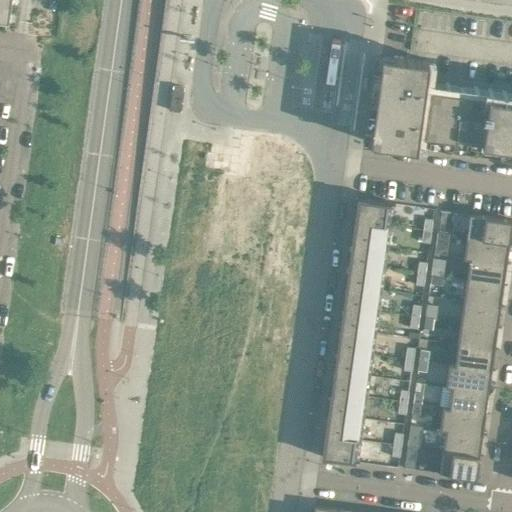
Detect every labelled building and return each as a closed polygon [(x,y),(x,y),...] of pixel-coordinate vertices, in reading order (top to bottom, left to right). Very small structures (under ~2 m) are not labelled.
[(0,0),(0,17),(7,18),(9,0),(0,0)] [(427,61),(380,54),(368,142),(415,148),(427,61)] [(182,86),(171,85),(168,109),(179,110),(182,86)] [(511,97),(430,86),(423,133),(454,138),(455,135),(480,138),(480,141),(511,145),(511,97)] [(394,203),(357,198),(354,220),(390,225),(393,204),(394,204),(394,203)] [(439,208),(437,250),(452,250),(453,208),(439,208)] [(511,219),(469,213),(466,236),(508,242),(511,219)] [(432,219),(424,218),(422,230),(430,231),(432,219)] [(390,225),(354,220),(351,241),(387,246),(390,225)] [(429,243),(430,231),(422,230),(421,241),(429,243)] [(505,263),(508,242),(466,236),(463,257),(505,263)] [(387,246),(351,241),(348,263),(384,268),(387,246)] [(433,257),(431,273),(443,275),(445,259),(433,257)] [(502,284),(505,263),(463,257),(463,258),(468,259),(466,279),(502,284)] [(418,261),(418,262),(416,272),(424,274),(426,262),(418,261)] [(384,268),(348,263),(345,284),(381,289),(384,268)] [(424,274),(416,272),(415,284),(423,285),(424,274)] [(466,279),(463,301),(499,306),(502,284),(466,279)] [(381,289),(345,284),(342,306),(378,311),(381,289)] [(496,327),(499,306),(463,301),(460,322),(496,327)] [(412,303),(412,305),(410,315),(418,316),(420,305),(412,303)] [(426,304),(425,317),(436,318),(437,305),(426,304)] [(378,311),(342,306),(339,327),(375,332),(378,311)] [(410,315),(409,325),(409,327),(417,328),(418,316),(410,315)] [(493,349),(496,328),(496,327),(460,322),(457,343),(493,349)] [(375,332),(339,327),(336,348),(372,353),(375,332)] [(490,370),(493,349),(457,343),(454,364),(448,363),(448,364),(490,370)] [(406,346),(406,348),(404,358),(412,359),(414,347),(406,346)] [(420,369),(429,370),(430,347),(421,347),(420,369)] [(333,370),(369,375),(372,353),(336,348),(333,370)] [(404,358),(403,368),(403,370),(411,371),(412,359),(404,358)] [(487,391),(490,370),(448,364),(445,385),(487,391)] [(369,375),(333,370),(330,391),(366,396),(369,375)] [(484,413),(487,392),(487,391),(445,385),(445,386),(450,387),(448,407),(442,406),(442,407),(484,413)] [(400,389),(400,391),(398,401),(406,402),(408,390),(400,389)] [(330,391),(327,411),(327,413),(363,417),(363,418),(366,396),(330,391)] [(406,402),(398,401),(397,413),(405,414),(406,402)] [(412,403),(411,413),(419,414),(420,404),(412,403)] [(481,434),(484,413),(442,407),(439,428),(481,434)] [(363,418),(363,417),(327,413),(324,434),(360,439),(363,418)] [(478,456),(481,435),(481,434),(439,428),(439,429),(444,430),(442,450),(478,456)] [(394,432),(393,443),(393,444),(400,445),(402,433),(394,432)] [(358,460),(357,460),(360,439),(324,434),(321,456),(358,462),(358,460)] [(393,444),(391,453),(391,455),(399,456),(400,445),(393,444)] [(475,478),(478,456),(442,450),(438,473),(475,478)]
